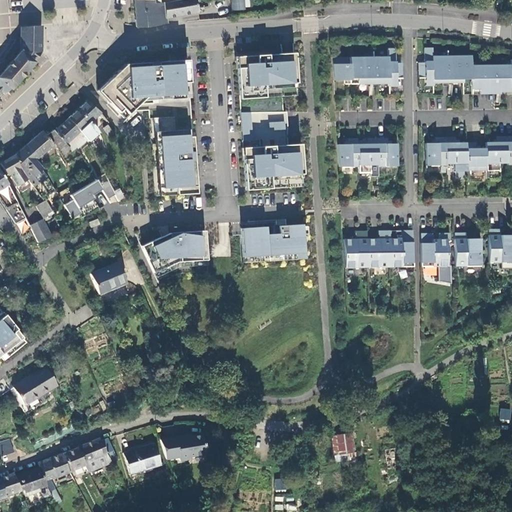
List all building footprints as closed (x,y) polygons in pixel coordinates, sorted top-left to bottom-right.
[(135,6),(136,28),(140,28),(147,27),(156,26),(160,25),(169,23),(167,19),(176,17),(197,13),(194,0),(183,0),(181,0),(168,3),(162,4),(153,5),(135,6)] [(243,0),(230,0),(231,11),(244,10),(243,0)] [(29,26),(19,27),(18,50),(34,63),(36,57),(40,51),(41,26),(36,26),(29,26)] [(8,90),(20,77),(34,63),(18,50),(0,72),(0,83),(7,90),(8,90)] [(390,86),(390,66),(398,66),(398,65),(398,62),(395,59),(398,57),(397,51),(390,51),(390,59),(334,59),(335,82),(351,82),(352,82),(352,81),(360,80),(360,86),(390,86)] [(511,68),(489,68),(489,71),(474,71),(474,68),(473,68),(473,59),(435,59),(435,51),(427,51),(427,57),(429,60),(427,62),(427,65),(427,66),(434,66),(434,86),(435,86),(464,86),(465,86),(465,82),(473,82),(473,92),(501,92),(501,95),(502,95),(511,95),(511,68)] [(295,54),(294,54),(237,57),(245,191),(302,188),(300,145),(285,146),(284,127),(287,126),(286,113),(283,113),(282,97),(297,97),(295,54)] [(121,115),(119,117),(124,122),(136,111),(149,110),(154,196),(195,194),(187,61),(126,66),(98,91),(121,115)] [(390,86),(390,96),(404,96),(404,65),(398,65),(398,66),(390,66),(390,86)] [(427,66),(427,65),(420,66),(420,96),(435,96),(435,86),(434,86),(434,66),(427,66)] [(465,86),(464,86),(464,97),(502,97),(502,95),(501,95),(501,92),(473,92),(473,82),(465,82),(465,86)] [(99,114),(87,101),(79,109),(91,122),(99,114)] [(70,118),(87,139),(88,140),(99,132),(95,126),(91,122),(79,109),(70,118)] [(74,151),(77,148),(87,139),(70,118),(56,131),(67,144),(70,147),(74,151)] [(48,135),(61,149),(67,144),(56,131),(54,130),(48,135)] [(36,161),(39,158),(53,145),(43,132),(30,143),(36,150),(31,154),(36,161)] [(509,163),(508,139),(498,140),(498,145),(487,145),(487,152),(488,173),(488,174),(501,174),(501,166),(501,163),(509,163)] [(359,146),(359,141),(359,140),(349,140),(349,146),(339,146),(341,169),(359,168),(359,146)] [(371,163),(379,163),(378,140),(369,140),(369,146),(359,146),(359,168),(359,174),(371,174),(371,167),(371,163)] [(379,163),(379,167),(379,168),(398,168),(398,146),(389,146),(389,140),(378,140),(379,163)] [(447,166),(447,163),(447,140),(437,140),(437,146),(428,146),(428,168),(447,168),(447,167),(447,166)] [(447,163),(455,163),(455,167),(455,174),(468,174),(468,173),(468,145),(457,145),(457,140),(447,140),(447,163)] [(41,170),(42,169),(36,161),(31,154),(36,150),(30,143),(15,156),(29,179),(33,187),(36,185),(35,183),(38,181),(40,182),(46,178),(46,175),(41,170)] [(67,144),(61,149),(65,153),(70,147),(67,144)] [(487,152),(478,152),(478,145),(468,145),(468,173),(488,173),(487,152)] [(29,179),(15,156),(1,165),(7,176),(10,175),(17,186),(29,179)] [(115,195),(106,176),(100,180),(104,187),(102,188),(108,199),(115,195)] [(42,192),(52,193),(53,181),(43,181),(42,192)] [(119,201),(124,199),(119,189),(114,191),(119,201)] [(15,201),(12,194),(0,199),(0,201),(16,226),(20,232),(24,239),(33,234),(30,227),(23,214),(15,201)] [(51,208),(47,202),(37,208),(40,214),(51,208)] [(54,214),(51,208),(40,214),(44,220),(54,214)] [(98,218),(88,222),(91,228),(100,224),(98,218)] [(42,220),(40,221),(49,238),(51,237),(42,220)] [(40,221),(30,227),(33,234),(38,243),(46,240),(49,238),(40,221)] [(157,283),(179,273),(206,272),(204,231),(169,233),(140,246),(157,283)] [(391,239),(392,264),(392,268),(410,268),(410,264),(415,264),(414,231),(406,231),(406,233),(403,233),(403,239),(391,239)] [(490,231),(491,260),(495,260),(495,264),(511,263),(511,236),(502,237),(502,233),(498,233),(499,231),(490,231)] [(368,240),(368,232),(360,232),(360,234),(357,234),(357,240),(345,240),(346,268),(364,268),(364,264),(369,264),(368,240)] [(392,264),(391,239),(391,232),(383,232),(383,234),(380,234),(380,240),(368,240),(369,264),(369,268),(387,268),(387,264),(392,264)] [(422,235),(422,264),(427,264),(427,268),(449,267),(449,240),(434,240),(434,236),(430,236),(430,234),(422,235)] [(464,234),(456,234),(457,264),(461,264),(461,267),(483,267),(483,240),(468,240),(468,236),(464,236),(464,234)] [(328,252),(339,251),(339,241),(328,242),(328,252)] [(242,263),(293,260),(293,255),(242,258),(242,263)] [(101,296),(127,284),(118,264),(92,275),(101,296)] [(0,358),(6,354),(3,351),(21,337),(2,314),(0,315),(0,358)] [(49,392),(56,388),(45,368),(9,390),(24,414),(52,397),(49,392)] [(511,420),(511,412),(511,410),(502,409),(501,419),(511,420)] [(237,432),(227,431),(225,445),(235,447),(237,432)] [(352,435),(329,438),(332,463),(355,460),(352,435)] [(206,456),(203,436),(187,439),(186,437),(161,441),(167,461),(180,459),(181,462),(189,461),(191,458),(206,456)] [(107,456),(107,455),(102,444),(101,440),(77,450),(84,466),(88,473),(111,465),(107,456)] [(0,442),(0,457),(12,453),(7,441),(0,442)] [(107,455),(113,453),(108,441),(102,444),(107,455)] [(160,466),(154,446),(123,455),(131,479),(156,471),(155,468),(160,466)] [(69,472),(71,472),(84,466),(77,450),(62,456),(69,472)] [(62,456),(39,465),(41,468),(46,482),(54,479),(55,480),(70,474),(71,473),(71,472),(69,472),(62,456)] [(15,478),(21,492),(24,491),(25,494),(48,485),(46,482),(41,468),(15,478)] [(14,475),(0,479),(0,499),(21,492),(15,478),(14,475)] [(286,490),(286,480),(276,480),(276,490),(286,490)] [(219,487),(213,486),(211,496),(217,497),(219,487)] [(286,496),(287,510),(295,509),(293,496),(286,496)]
